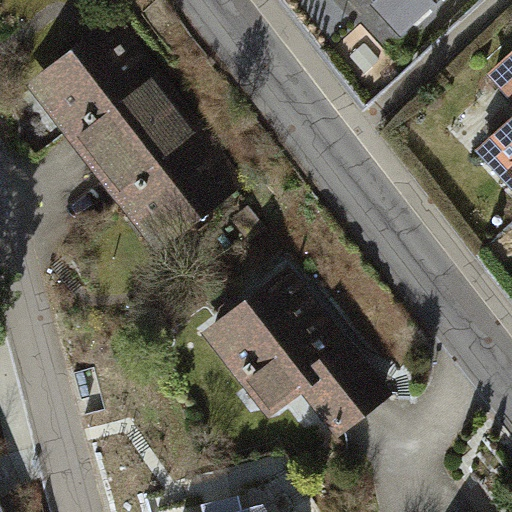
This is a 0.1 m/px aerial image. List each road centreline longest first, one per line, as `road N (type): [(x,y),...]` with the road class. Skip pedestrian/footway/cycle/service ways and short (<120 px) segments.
road 1 (tertiary): [(223,0),(511,375)]
road 2 (residential): [(0,220),(75,511)]
